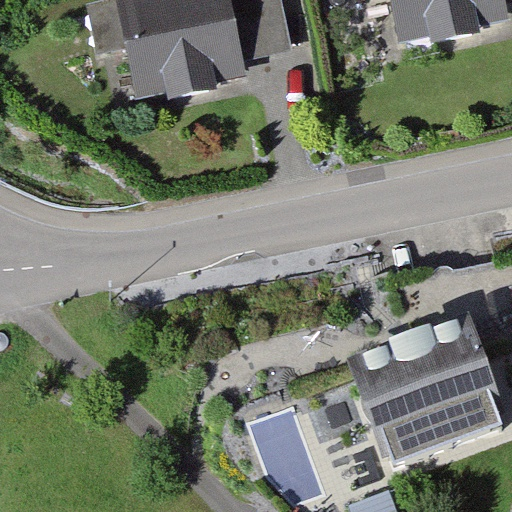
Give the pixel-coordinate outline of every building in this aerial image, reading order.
[(276,0),(146,0),(89,13),(100,61),(124,55),(137,113),(250,89),(245,66),(266,62),(289,57),(276,0)] [(511,0),(360,0),(361,3),(376,0),(388,0),(399,54),(510,32),(506,9),(511,7),(511,0)] [(511,378),(496,327),(375,366),(408,468),(511,434),(511,378)] [(332,397),(256,423),(285,510),(361,484),(332,397)] [(354,511),(399,511),(394,496),(354,511)]
